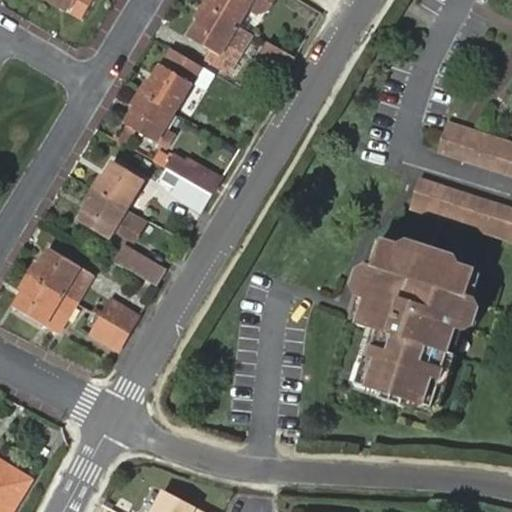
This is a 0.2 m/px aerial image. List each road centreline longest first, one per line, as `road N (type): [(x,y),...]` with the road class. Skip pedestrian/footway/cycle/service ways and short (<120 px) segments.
road 1 (residential): [(114,423),(366,0)]
road 2 (residential): [(114,423),(207,464),(270,478),(511,499)]
road 3 (residential): [(0,248),(99,81)]
road 4 (residential): [(0,358),(114,423)]
